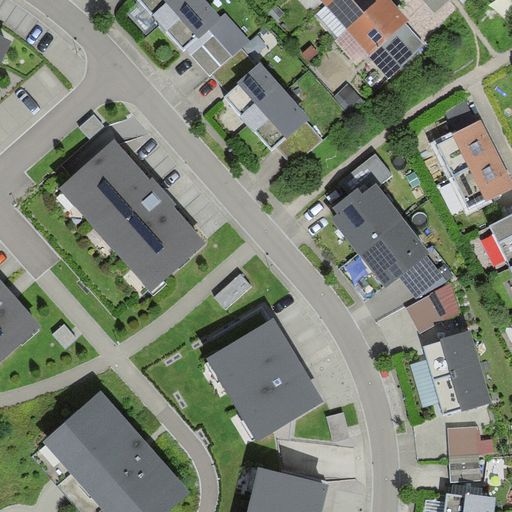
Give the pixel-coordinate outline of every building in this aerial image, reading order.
[(141,0),(158,18),(177,0),(141,0)] [(177,0),(158,18),(181,44),(213,16),(198,0),(177,0)] [(323,0),(314,9),(337,34),(374,0),(323,0)] [(374,0),(337,34),(359,57),(371,46),(393,25),(404,15),(390,0),(374,0)] [(393,25),(371,46),(390,66),(412,45),(393,25)] [(0,31),(0,62),(13,38),(0,31)] [(222,102),(246,129),(281,96),(257,70),(222,102)] [(305,121),(281,96),(246,129),(270,154),(275,148),(305,121)] [(434,139),(450,174),(494,153),(478,118),(434,139)] [(322,139),(305,121),(275,148),(292,166),(322,139)] [(119,141),(60,190),(148,294),(206,245),(119,141)] [(349,204),(371,187),(389,173),(374,153),(334,184),(349,204)] [(450,174),(467,209),(511,188),(494,153),(450,174)] [(327,221),(380,289),(425,255),(371,187),(349,204),(327,221)] [(511,206),(487,219),(508,259),(511,256),(511,206)] [(218,292),(229,303),(253,281),(242,269),(218,292)] [(0,286),(0,367),(41,329),(0,286)] [(443,287),(403,309),(418,336),(457,314),(443,287)] [(262,313),(188,357),(238,442),(312,398),(262,313)] [(421,349),(430,382),(477,369),(468,335),(421,349)] [(430,382),(440,416),(487,403),(477,369),(430,382)] [(160,511),(182,493),(92,392),(35,442),(96,511),(160,511)] [(476,429),(444,430),(446,487),(479,485),(476,429)] [(315,511),(322,486),(246,467),(235,511),(315,511)] [(445,494),(442,511),(490,511),(492,500),(445,494)]
